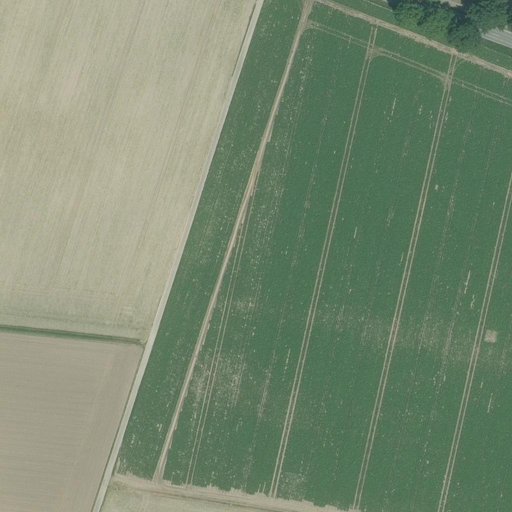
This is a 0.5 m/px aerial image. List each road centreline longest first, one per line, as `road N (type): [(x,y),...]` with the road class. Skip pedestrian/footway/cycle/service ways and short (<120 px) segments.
road 1 (track): [(96,511),(260,0)]
road 2 (track): [(104,485),(270,511)]
road 3 (track): [(0,329),(150,344)]
